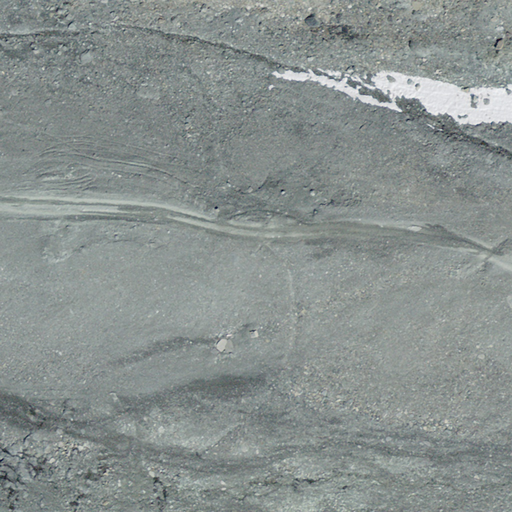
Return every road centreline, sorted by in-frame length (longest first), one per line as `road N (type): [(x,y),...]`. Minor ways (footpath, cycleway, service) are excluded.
road 1 (track): [(0,415),(80,434),(111,432),(159,396),(299,360),(462,289),(511,287)]
road 2 (track): [(511,265),(483,251),(356,232),(252,229),(148,211),(0,207)]
